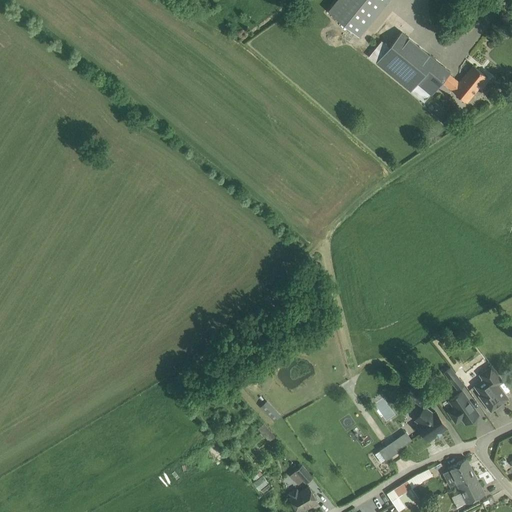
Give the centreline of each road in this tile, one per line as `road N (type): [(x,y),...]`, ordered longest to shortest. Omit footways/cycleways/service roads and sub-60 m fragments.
road 1 (track): [(265,511),(225,473),(197,474),(173,489),(146,488),(118,501)]
road 2 (residential): [(335,511),(423,462),(481,445)]
